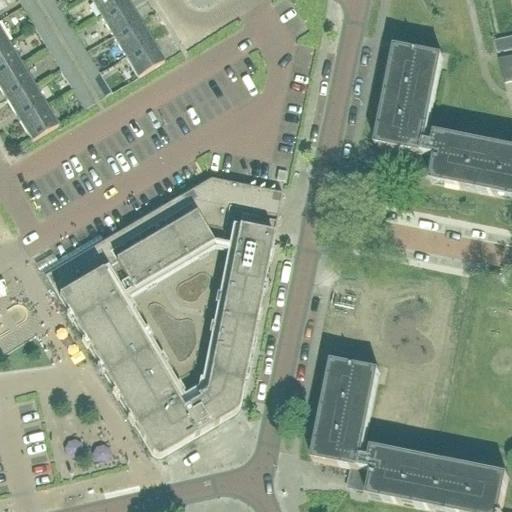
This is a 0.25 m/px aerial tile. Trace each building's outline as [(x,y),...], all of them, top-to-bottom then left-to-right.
[(41,6),(50,22),(60,15),(51,0),(41,6)] [(87,0),(99,20),(126,4),(123,0),(87,0)] [(41,20),(32,4),(22,10),(31,26),(41,20)] [(99,20),(112,40),(138,24),(126,4),(99,20)] [(53,27),(62,42),(73,36),(63,20),(53,27)] [(112,40),(124,61),(150,45),(138,24),(112,40)] [(44,25),(34,31),(43,46),(53,40),(44,25)] [(0,32),(0,51),(8,46),(0,32)] [(511,41),(511,39),(494,43),(497,55),(511,52),(511,41)] [(65,47),(75,63),(85,56),(76,41),(65,47)] [(56,45),(46,51),(55,67),(66,61),(56,45)] [(150,45),(124,61),(137,82),(163,66),(150,45)] [(8,46),(0,51),(0,79),(21,67),(8,46)] [(511,152),(427,136),(442,60),(396,51),(376,150),(418,158),(415,174),(433,177),(431,185),(511,201),(511,152)] [(498,61),(504,86),(511,83),(511,62),(511,58),(498,61)] [(78,68),(87,83),(97,77),(88,61),(78,68)] [(69,66),(59,72),(68,87),(78,81),(69,66)] [(21,67),(0,79),(0,93),(6,103),(33,87),(21,67)] [(90,88),(99,103),(110,97),(100,82),(90,88)] [(81,86),(71,92),(80,108),(90,101),(81,86)] [(33,87),(6,103),(18,124),(45,108),(33,87)] [(45,108),(18,124),(31,145),(58,129),(45,108)] [(209,182),(44,280),(151,461),(152,461),(152,462),(153,462),(153,463),(154,463),(155,463),(156,463),(157,463),(157,464),(158,464),(158,463),(159,463),(160,463),(161,463),(161,462),(233,420),(234,420),(234,419),(235,419),(235,418),(236,418),(236,417),(237,417),(237,416),(237,415),(238,415),(238,414),(238,413),(239,413),(239,412),(282,197),(209,182)] [(352,488),(370,492),(368,501),(422,511),(502,511),(509,479),(446,466),(427,462),(364,450),(378,385),(380,375),(332,365),(313,463),(355,471),(352,488)]
